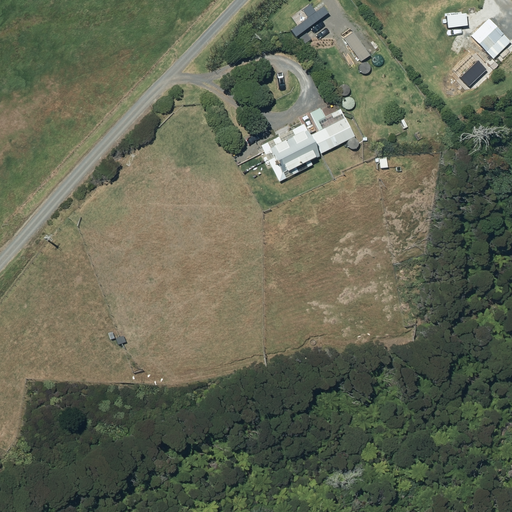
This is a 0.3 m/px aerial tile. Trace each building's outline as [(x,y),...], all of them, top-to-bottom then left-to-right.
[(475,46),(479,50),(476,52),(480,56),(483,53),(490,61),(508,43),(484,20),(467,38),(462,43),(470,51),(475,46)] [(338,41),(357,65),(353,68),(361,78),(370,70),(362,60),(369,55),(350,31),(338,41)] [(354,107),(344,85),(333,89),(343,112),(354,107)] [(308,161),(316,157),(343,144),(347,152),(356,147),(343,120),(306,138),(300,126),(257,147),(275,184),(310,167),(308,161)] [(377,158),(377,170),(396,170),(396,158),(377,158)]
